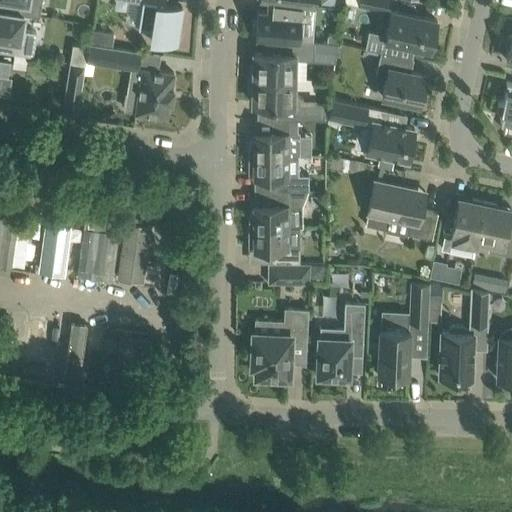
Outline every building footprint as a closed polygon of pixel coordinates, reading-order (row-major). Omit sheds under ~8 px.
[(11,0),(10,11),(23,13),(39,15),(41,0),(11,0)] [(157,38),(176,41),(182,5),(166,3),(166,0),(138,0),(142,1),(138,26),(158,30),(157,38)] [(255,36),(282,38),(299,39),(302,2),(282,0),(279,0),(279,11),(257,9),(256,19),(253,22),(252,30),(255,34),(255,36)] [(358,6),(386,12),(388,0),(344,0),(344,1),(359,4),(358,6)] [(23,13),(10,11),(0,9),(0,49),(33,55),(36,31),(21,29),(23,13)] [(385,39),(431,48),(431,44),(435,45),(437,32),(434,31),(437,19),(391,9),(385,39)] [(91,29),(89,42),(111,45),(113,32),(91,29)] [(327,41),(337,42),(339,33),(330,32),(326,35),(325,41),(327,41)] [(250,64),(249,77),(293,78),(305,78),(305,60),(335,61),(337,42),(327,41),(325,41),(299,39),(282,38),(281,52),(254,51),(254,64),(250,64)] [(88,45),(86,60),(130,67),(127,85),(128,88),(131,92),(134,94),(138,94),(135,111),(166,116),(169,100),(171,101),(173,87),(171,87),(173,71),(142,66),(142,67),(138,66),(140,50),(121,47),(111,45),(89,42),(88,45)] [(85,63),(86,60),(88,45),(72,43),(69,61),(85,63)] [(425,74),(421,73),(410,71),(413,57),(381,50),(376,74),(386,76),(382,95),(419,103),(425,74)] [(0,74),(7,75),(10,60),(0,58),(0,74)] [(77,111),(85,63),(69,61),(62,109),(77,111)] [(279,103),(279,119),(288,119),(326,119),(327,103),(316,102),(316,99),(305,99),(293,92),(293,78),(249,77),(249,90),(253,90),(253,103),(279,103)] [(511,81),(506,81),(506,82),(509,83),(507,91),(505,91),(503,101),(497,100),(497,101),(503,103),(500,118),(501,118),(501,117),(506,118),(506,119),(507,120),(505,128),(504,128),(504,129),(511,130),(511,81)] [(328,115),(349,120),(371,125),(366,149),(408,158),(408,154),(411,155),(414,144),(411,143),(414,127),(384,120),(386,109),(332,97),(328,115)] [(251,136),(248,153),(288,154),(288,119),(279,119),(272,118),(272,132),(254,132),(254,136),(252,136),(251,136)] [(272,176),(272,189),(288,190),(308,190),(308,175),(288,175),(288,154),(248,153),(248,176),(249,176),(249,175),(272,176)] [(374,179),(365,223),(385,227),(387,218),(410,223),(408,232),(432,237),(437,211),(421,207),(423,199),(419,199),(415,192),(416,188),(374,179)] [(248,225),(288,225),(300,225),(300,204),(288,204),(288,190),(272,189),(272,205),(254,204),(254,208),(251,208),(248,225)] [(4,202),(43,207),(45,195),(5,190),(4,202)] [(43,207),(83,213),(84,201),(45,195),(43,207)] [(473,254),(477,236),(484,200),(473,197),(472,200),(458,197),(453,219),(445,217),(443,229),(446,230),(442,247),(472,253),(472,254),(473,254)] [(488,249),(511,254),(511,220),(508,220),(510,208),(496,205),(497,202),(484,200),(477,236),(490,239),(488,249)] [(83,213),(122,218),(123,206),(84,201),(83,213)] [(0,264),(8,265),(13,225),(1,224),(4,205),(0,204),(0,264)] [(123,206),(122,218),(161,224),(163,211),(123,206)] [(49,216),(43,268),(66,271),(73,220),(49,216)] [(106,222),(82,219),(78,244),(89,246),(87,258),(101,260),(106,222)] [(115,274),(141,278),(148,226),(122,223),(115,274)] [(271,248),(271,261),(299,262),(299,246),(288,246),(288,225),(248,225),(248,248),(249,248),(249,247),(271,248)] [(432,258),(428,275),(442,278),(445,261),(432,258)] [(309,262),(299,262),(271,261),(268,261),(268,281),(309,282),(309,262)] [(409,310),(408,320),(428,321),(429,295),(430,281),(410,280),(409,310)] [(430,281),(429,295),(441,296),(442,281),(430,281)] [(468,322),(474,322),(488,323),(489,303),(489,290),(469,285),(468,322)] [(319,336),(317,373),(321,373),(321,377),(334,377),(334,374),(348,375),(349,353),(362,353),(365,301),(345,300),(343,327),(336,326),(335,336),(319,336)] [(253,331),(252,364),(256,364),(255,374),(259,374),(261,379),(271,379),(274,375),(289,375),(290,340),(306,341),(308,307),(284,306),(284,319),(255,318),(255,331),(253,331)] [(408,320),(409,310),(381,309),(380,327),(377,374),(408,375),(410,329),(407,328),(408,320)] [(26,313),(18,372),(36,375),(38,364),(51,365),(52,354),(38,352),(44,315),(26,313)] [(0,369),(4,370),(10,318),(0,316),(0,369)] [(61,379),(77,381),(86,324),(70,321),(61,379)] [(471,376),(473,330),(465,329),(466,325),(462,323),(453,323),(450,325),(449,329),(442,329),(441,346),(438,350),(438,358),(440,362),(440,375),(443,375),(447,378),(451,378),(455,376),(471,376)] [(130,336),(123,387),(137,389),(144,338),(130,336)] [(511,336),(499,336),(497,378),(501,378),(501,380),(511,380),(511,336)] [(184,380),(199,380),(199,359),(184,358),(184,380)] [(18,390),(58,395),(59,383),(61,373),(43,370),(41,381),(20,378),(18,390)] [(101,372),(98,388),(110,390),(112,374),(101,372)] [(0,387),(18,390),(20,378),(0,375),(0,387)] [(58,395),(97,400),(98,388),(59,383),(58,395)] [(98,388),(97,400),(136,406),(138,394),(110,390),(98,388)]
